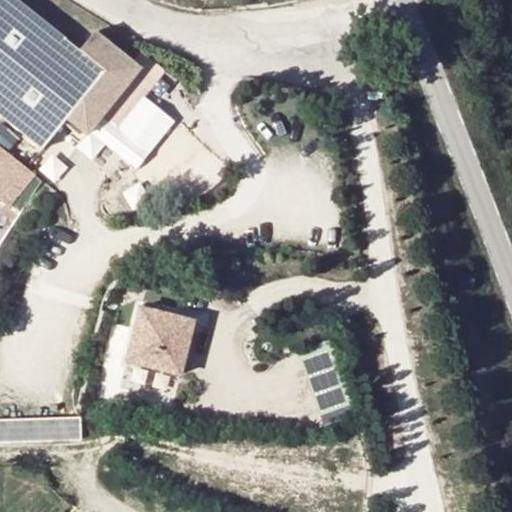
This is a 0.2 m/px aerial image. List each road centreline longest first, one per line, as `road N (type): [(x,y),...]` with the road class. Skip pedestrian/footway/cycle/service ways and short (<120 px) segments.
road 1 (residential): [(346,13),(420,478)]
road 2 (tertiary): [(403,1),(511,287)]
road 3 (residential): [(346,13),(196,31),(112,0)]
